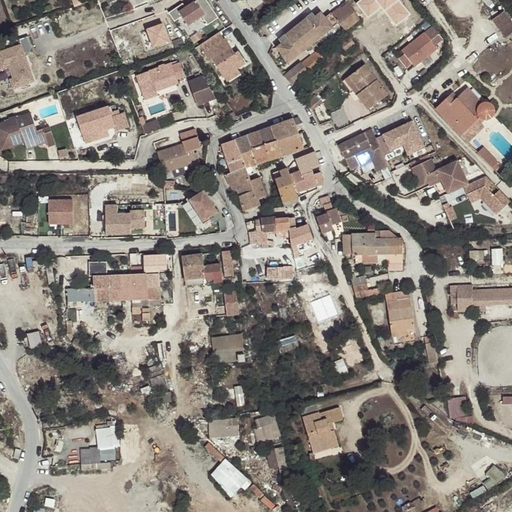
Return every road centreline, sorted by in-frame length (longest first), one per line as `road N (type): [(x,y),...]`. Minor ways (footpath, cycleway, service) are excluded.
road 1 (residential): [(216,138),(210,123),(183,125),(148,140),(145,163),(10,167)]
road 2 (residential): [(319,142),(413,100),(511,193)]
road 3 (residential): [(182,241),(168,347),(179,398),(177,457),(187,467)]
road 4 (residential): [(332,186),(307,209),(383,374)]
road 5 (residential): [(182,241),(0,247)]
road 6 (residential): [(0,353),(27,415),(28,471),(13,511)]
road 7 (residential): [(216,138),(211,167),(239,220),(234,238),(182,241)]
road 8 (residential): [(223,0),(291,103)]
